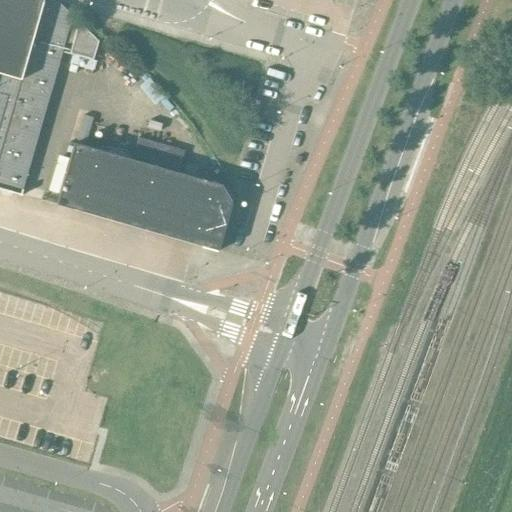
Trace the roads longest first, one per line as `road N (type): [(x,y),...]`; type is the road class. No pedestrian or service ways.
road 1 (secondary): [(325,350),(453,0)]
road 2 (secondary): [(410,0),(285,337)]
road 3 (unclassified): [(247,249),(306,41),(197,4)]
road 4 (unclassified): [(285,337),(0,245)]
road 5 (secondary): [(285,337),(227,511)]
road 6 (secondary): [(265,511),(325,350)]
road 7 (unclassified): [(0,456),(116,491),(139,511)]
